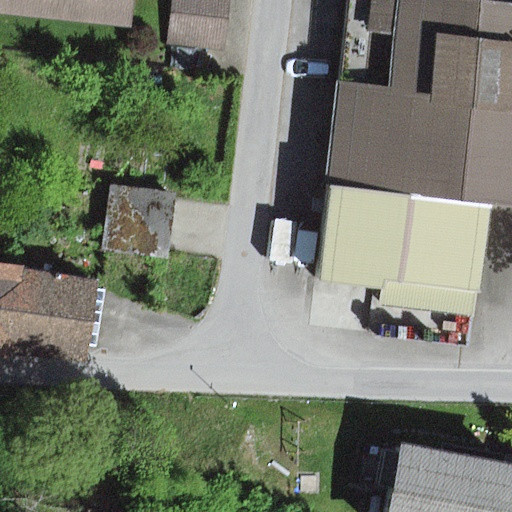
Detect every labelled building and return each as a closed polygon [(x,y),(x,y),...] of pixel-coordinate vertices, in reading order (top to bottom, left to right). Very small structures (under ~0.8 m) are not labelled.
[(124,0),(0,0),(0,12),(122,25),(124,0)] [(226,0),(169,0),(165,46),(221,51),(226,0)] [(344,0),(336,80),(328,79),(307,280),(366,286),(364,305),(464,316),(476,203),(511,207),(511,1),(502,0),(344,0)] [(170,191),(106,184),(98,255),(162,262),(170,191)] [(14,262),(0,259),(0,349),(77,361),(89,276),(14,265),(14,262)] [(511,511),(511,486),(506,485),(510,462),(386,439),(372,511),(511,511)]
